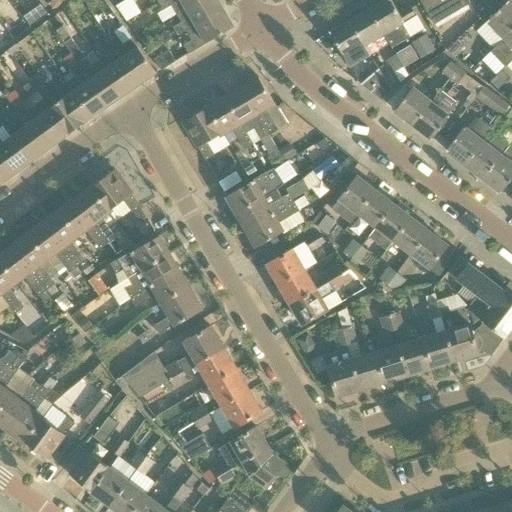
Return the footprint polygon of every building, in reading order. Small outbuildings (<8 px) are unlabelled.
[(126,0),(119,3),(125,18),(140,12),(134,0),(126,0)] [(173,5),(178,13),(200,0),(162,0),(159,2),(163,10),(164,11),(173,5)] [(224,10),(218,0),(200,0),(178,13),(183,22),(174,28),(179,36),(188,30),(224,10)] [(384,34),(392,48),(410,37),(402,24),(416,15),(411,7),(399,14),(391,0),(383,0),(369,9),(384,34)] [(468,0),(420,0),(426,9),(435,24),(470,4),(468,0)] [(487,22),(503,39),(511,30),(511,4),(509,1),(487,22)] [(31,23),(47,12),(40,3),(24,13),(31,23)] [(365,46),(384,34),(369,9),(350,20),(365,46)] [(194,40),(184,46),(189,54),(232,29),(231,29),(232,25),(233,25),(224,10),(188,30),(194,40)] [(330,33),(317,41),(318,44),(326,52),(337,45),(351,67),(371,56),(365,46),(350,20),(330,32),(330,33)] [(125,95),(99,60),(91,65),(64,27),(56,32),(72,54),(77,63),(109,106),(125,95)] [(2,29),(0,30),(0,45),(9,39),(2,29)] [(511,30),(503,39),(504,39),(498,45),(499,45),(492,52),(505,66),(511,60),(511,30)] [(421,58),(435,50),(427,35),(412,44),(421,58)] [(156,73),(131,38),(122,44),(116,36),(108,41),(141,84),(156,73)] [(125,95),(141,84),(108,41),(101,48),(106,55),(99,60),(125,95)] [(462,51),(455,44),(448,51),(455,58),(462,51)] [(162,70),(176,62),(169,51),(156,59),(162,70)] [(397,55),(388,60),(395,72),(404,67),(397,55)] [(450,77),(457,67),(450,62),(443,71),(450,77)] [(93,117),(109,106),(77,63),(69,68),(76,77),(68,83),(93,117)] [(466,74),(457,67),(450,77),(460,84),(466,74)] [(380,99),(381,100),(382,99),(392,89),(379,69),(362,85),(365,87),(366,88),(373,93),(374,94),(381,99),(380,99)] [(501,71),(491,81),(498,88),(508,79),(501,71)] [(476,96),(483,87),(466,74),(460,84),(472,93),(467,99),(472,102),(476,96)] [(282,117),(259,78),(242,88),(269,135),(278,130),(273,122),(282,117)] [(59,88),(56,84),(53,80),(45,86),(77,128),(93,117),(68,83),(59,88)] [(45,86),(37,91),(44,99),(36,105),(62,140),(77,128),(45,86)] [(509,106),(501,100),(483,87),(476,96),(502,116),(509,106)] [(242,88),(226,97),(247,133),(255,128),(261,139),(273,161),(281,157),(269,135),(242,88)] [(413,125),(431,102),(413,88),(395,111),(413,125)] [(431,102),(413,125),(432,140),(450,117),(448,115),(457,103),(440,90),(431,102)] [(247,133),(226,97),(206,109),(221,134),(232,128),(245,149),(253,144),(247,133)] [(29,110),(26,106),(23,103),(16,108),(15,109),(46,151),(62,140),(36,105),(29,110)] [(511,108),(509,106),(502,116),(511,123),(511,108)] [(31,163),(46,151),(15,109),(8,114),(13,122),(5,128),(12,137),(31,163)] [(207,143),(221,134),(206,109),(187,120),(192,130),(190,132),(206,160),(215,156),(207,143)] [(490,131),(490,132),(493,129),(476,116),(467,129),(464,127),(447,151),(464,164),(484,138),(490,131)] [(508,146),(490,132),(490,131),(484,138),(464,164),(483,178),(502,153),(508,146)] [(4,143),(0,138),(0,153),(15,174),(31,163),(12,137),(4,143)] [(285,161),(297,154),(290,143),(279,150),(285,161)] [(502,193),(511,179),(511,148),(508,146),(502,153),(483,178),(502,193)] [(0,185),(15,174),(0,153),(0,185)] [(278,189),(274,180),(279,177),(274,168),(227,196),(238,213),(263,198),(278,189)] [(236,172),(219,183),(225,191),(242,181),(236,172)] [(133,212),(140,207),(141,206),(121,180),(118,182),(112,173),(92,188),(109,212),(124,200),(133,212)] [(357,215),(376,191),(358,176),(332,210),(351,224),(357,215)] [(286,189),(289,194),(292,199),(303,194),(310,189),(302,178),(286,189)] [(116,222),(109,212),(92,188),(76,200),(109,243),(116,237),(109,228),(116,222)] [(292,199),(289,194),(284,197),(278,189),(263,198),(238,213),(247,230),(294,203),(292,199)] [(375,229),(394,204),(376,191),(357,215),(375,229)] [(101,250),(109,243),(76,200),(60,212),(77,235),(86,229),(101,250)] [(277,223),(299,211),(294,203),(247,230),(257,247),(283,232),(277,223)] [(393,243),(412,218),(394,204),(375,229),(393,243)] [(140,207),(133,212),(140,222),(141,222),(146,217),(140,207)] [(335,222),(327,216),(322,211),(313,223),(326,233),(335,222)] [(70,241),(77,235),(60,212),(44,223),(76,266),(85,260),(70,241)] [(411,256),(430,232),(412,218),(393,243),(410,256),(411,256)] [(70,272),(76,266),(44,223),(29,235),(46,259),(47,258),(54,267),(61,262),(70,272)] [(133,243),(140,239),(134,230),(127,234),(133,243)] [(448,246),(430,232),(411,256),(410,256),(406,260),(411,264),(410,265),(424,276),(429,270),(438,277),(451,260),(443,253),(448,246)] [(311,249),(324,242),(320,234),(307,241),(311,249)] [(40,264),(46,259),(29,235),(14,247),(46,290),(52,298),(53,300),(61,295),(54,284),(40,264)] [(128,277),(168,254),(158,237),(112,264),(117,273),(124,269),(128,277)] [(353,258),(361,247),(353,241),(345,252),(353,258)] [(40,295),(46,290),(14,247),(0,256),(0,259),(16,281),(23,277),(38,296),(40,295)] [(361,247),(353,258),(361,264),(369,253),(361,247)] [(279,285),(305,270),(293,250),(268,264),(279,285)] [(131,297),(178,270),(168,254),(128,277),(132,285),(126,289),(131,297)] [(511,328),(511,294),(507,291),(506,293),(469,264),(470,264),(460,256),(447,273),(457,280),(457,279),(478,295),(469,307),(480,320),(485,323),(484,324),(485,324),(504,338),(504,339),(511,328)] [(0,292),(1,293),(15,313),(24,307),(9,287),(16,281),(0,259),(0,292)] [(76,266),(70,272),(75,278),(82,273),(76,266)] [(330,281),(343,274),(339,266),(326,274),(330,281)] [(388,285),(397,274),(389,268),(381,279),(388,285)] [(162,302),(188,287),(178,270),(131,297),(136,305),(136,306),(158,294),(162,302)] [(316,289),(305,270),(279,285),(291,304),(316,289)] [(335,289),(344,284),(346,286),(356,281),(358,279),(350,270),(343,274),(330,281),(316,289),(291,304),(303,325),(328,310),(322,300),(336,292),(335,289)] [(97,274),(88,281),(99,296),(108,289),(97,274)] [(397,274),(388,285),(396,291),(405,280),(397,274)] [(155,326),(160,335),(202,311),(188,287),(162,302),(171,317),(155,326)] [(46,290),(40,295),(45,303),(52,298),(46,290)] [(465,307),(450,311),(446,299),(437,302),(441,316),(446,331),(455,361),(484,352),(491,356),(504,338),(485,324),(484,324),(478,331),(473,333),(465,307)] [(432,319),(441,316),(437,302),(428,304),(432,319)] [(343,330),(347,344),(357,342),(352,328),(347,309),(338,312),(343,330)] [(390,316),(394,330),(403,327),(399,313),(390,316)] [(385,333),(394,330),(390,316),(381,319),(385,333)] [(85,331),(92,326),(86,317),(79,323),(85,331)] [(100,324),(86,333),(98,350),(111,340),(103,327),(100,324)] [(25,344),(34,338),(24,325),(10,335),(25,344)] [(177,376),(224,348),(211,326),(184,342),(192,355),(165,370),(155,352),(124,375),(116,380),(123,389),(130,385),(140,398),(165,383),(177,376)] [(337,397),(361,390),(352,360),(347,344),(343,330),(334,333),(340,351),(320,357),(328,367),(337,397)] [(431,368),(455,361),(446,331),(422,338),(431,368)] [(79,333),(61,348),(68,357),(87,342),(79,333)] [(313,352),(314,345),(308,334),(297,340),(306,356),(313,352)] [(408,375),(431,368),(422,338),(399,346),(408,375)] [(384,382),(408,375),(399,346),(375,353),(384,382)] [(210,385),(237,370),(224,348),(177,376),(165,383),(169,391),(175,387),(188,380),(202,371),(210,385)] [(24,350),(18,357),(24,362),(30,354),(24,350)] [(0,377),(16,356),(8,351),(2,358),(1,358),(0,358),(0,377)] [(375,353),(352,360),(361,390),(384,382),(375,353)] [(16,356),(0,377),(0,412),(12,396),(3,389),(23,362),(16,356)] [(222,406),(249,391),(237,370),(210,385),(222,406)] [(51,377),(43,388),(44,389),(11,432),(28,445),(46,421),(34,412),(49,393),(57,382),(51,377)] [(19,401),(12,396),(0,412),(0,423),(11,432),(44,389),(43,388),(34,381),(19,401)] [(249,391),(222,406),(235,428),(262,412),(249,391)] [(90,425),(110,401),(99,392),(79,417),(90,425)] [(196,422),(208,415),(204,406),(191,414),(196,422)] [(196,422),(196,423),(200,430),(213,422),(208,415),(196,422)] [(119,424),(109,417),(95,436),(105,443),(119,424)] [(46,421),(28,445),(49,460),(67,437),(65,435),(74,423),(67,418),(58,430),(46,421)] [(243,461),(268,447),(257,427),(219,449),(227,462),(214,469),(218,476),(231,469),(243,462),(243,461)] [(203,434),(188,443),(179,433),(171,437),(190,460),(211,448),(203,434)] [(121,438),(112,450),(120,456),(128,444),(121,438)] [(251,475),(268,488),(285,464),(273,455),(268,447),(243,461),(243,462),(251,475)] [(92,492),(110,468),(87,451),(76,466),(77,467),(70,476),(92,492)] [(147,457),(139,452),(139,451),(130,463),(137,469),(147,457)] [(147,457),(137,469),(145,475),(154,463),(147,457)] [(128,482),(120,476),(110,468),(92,492),(111,506),(128,482)] [(236,477),(231,469),(218,476),(223,485),(236,477)] [(163,511),(174,511),(191,490),(199,479),(193,475),(184,486),(183,485),(174,497),(174,496),(164,509),(165,509),(163,511)] [(174,497),(183,485),(176,480),(167,491),(174,496),(174,497)] [(119,511),(134,511),(147,496),(128,482),(111,506),(119,511)] [(249,511),(257,502),(256,501),(237,487),(228,499),(245,511),(249,511)] [(276,494),(268,488),(257,502),(256,504),(264,510),(276,494)] [(164,509),(147,496),(134,511),(163,511),(165,509),(164,509)] [(245,511),(228,499),(219,511),(245,511)] [(489,511),(511,511),(511,502),(489,509),(489,511)]
